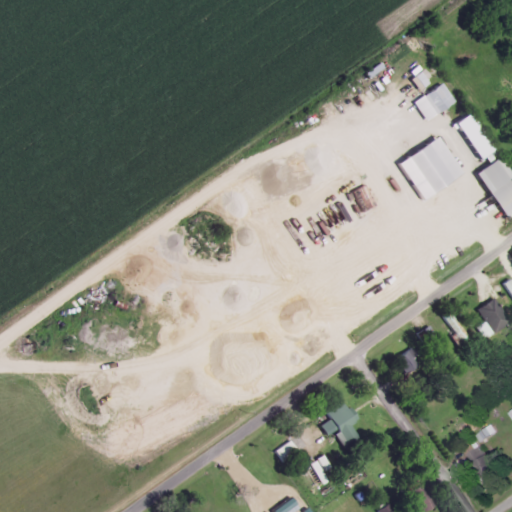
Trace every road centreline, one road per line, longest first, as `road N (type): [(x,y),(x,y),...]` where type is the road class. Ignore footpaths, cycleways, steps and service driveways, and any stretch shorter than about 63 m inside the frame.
road 1 (residential): [(123,511),(511,236)]
road 2 (residential): [(469,511),(358,343)]
